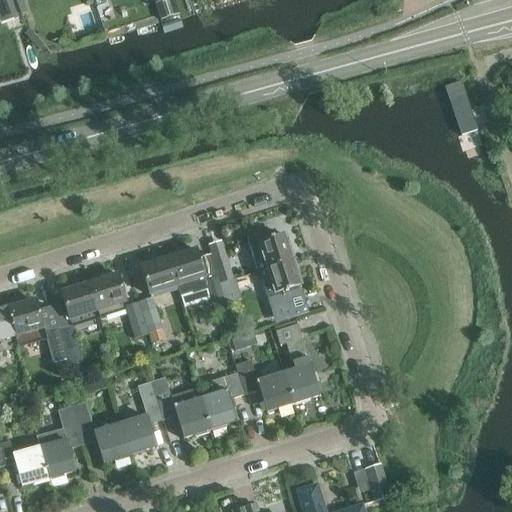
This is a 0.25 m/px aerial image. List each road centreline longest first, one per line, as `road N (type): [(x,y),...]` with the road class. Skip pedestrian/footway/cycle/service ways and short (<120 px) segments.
road 1 (residential): [(98,511),(353,432),(370,419),(373,407),(296,189)]
road 2 (secondary): [(0,163),(511,23)]
road 3 (residential): [(0,274),(296,189)]
road 4 (residential): [(511,157),(485,75),(492,59),(511,55)]
